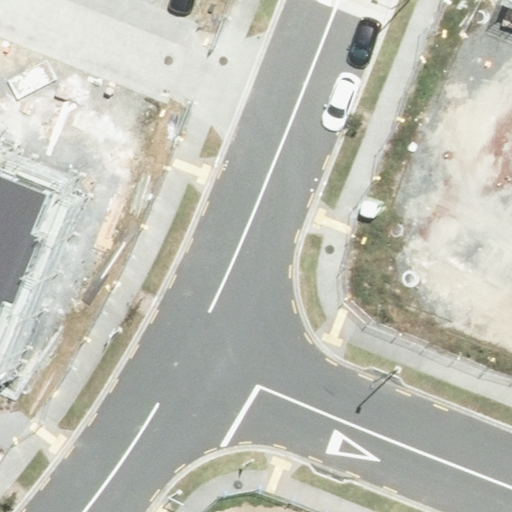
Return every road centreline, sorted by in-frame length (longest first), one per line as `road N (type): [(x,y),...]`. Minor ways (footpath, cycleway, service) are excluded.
road 1 (residential): [(167,377),(511,503)]
road 2 (residential): [(167,377),(226,260),(297,85)]
road 3 (residential): [(83,0),(297,85)]
road 4 (residential): [(61,511),(167,377)]
